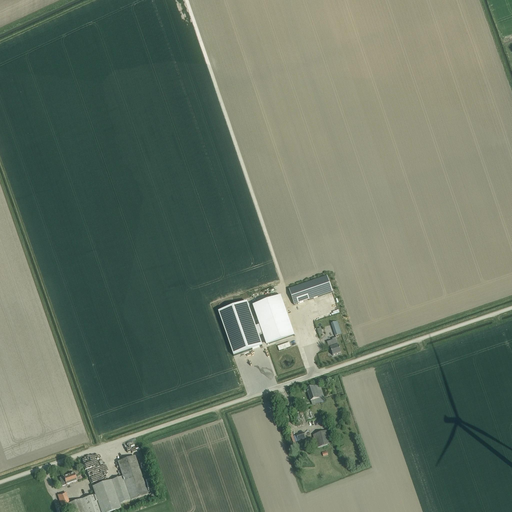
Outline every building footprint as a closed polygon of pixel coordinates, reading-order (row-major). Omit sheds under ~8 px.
[(294,305),(333,292),(327,276),(308,283),(289,290),(294,305)] [(267,345),(293,336),(280,298),(254,306),(261,325),(264,335),(267,345)] [(247,303),(219,313),(234,356),(262,346),(259,337),(264,335),(261,325),(256,327),(247,303)] [(335,336),(341,334),(340,329),(337,322),(331,324),(334,331),(335,336)] [(332,340),(327,342),(329,349),(330,349),(333,356),(341,353),(337,342),(337,340),(333,341),(332,340)] [(311,401),(320,398),(316,386),(307,389),(311,401)] [(317,449),(335,443),(331,430),(313,435),(317,449)] [(298,441),(306,439),(304,433),(296,435),(298,441)] [(119,504),(148,494),(135,457),(117,463),(122,477),(92,487),(95,495),(69,504),(65,493),(57,495),(61,507),(62,506),(63,509),(68,508),(69,511),(111,511),(121,509),(119,504)] [(66,485),(77,481),(74,473),(63,477),(66,485)]
